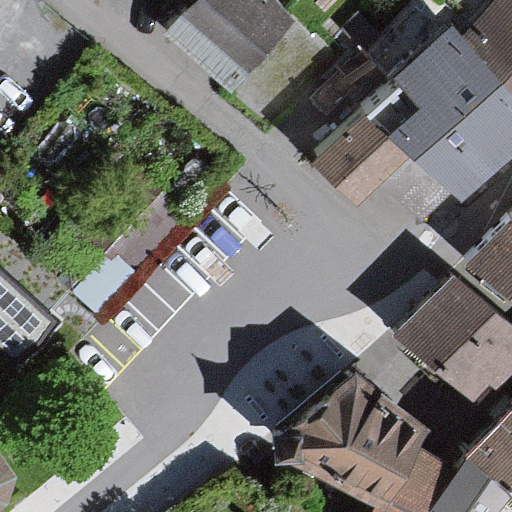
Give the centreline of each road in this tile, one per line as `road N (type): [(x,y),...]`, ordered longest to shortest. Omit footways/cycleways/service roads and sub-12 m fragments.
road 1 (residential): [(396,268),(72,0)]
road 2 (residential): [(77,511),(199,410),(224,349),(274,306),(341,302)]
road 3 (residential): [(511,376),(467,422),(452,422),(341,302)]
road 4 (residential): [(396,268),(511,172)]
